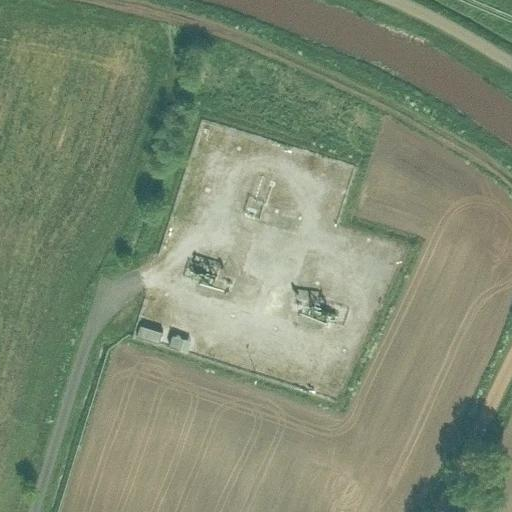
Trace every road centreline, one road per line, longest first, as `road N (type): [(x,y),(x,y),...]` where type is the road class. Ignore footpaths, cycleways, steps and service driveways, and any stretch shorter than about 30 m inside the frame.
road 1 (track): [(139,0),(329,68),(511,176)]
road 2 (unclassified): [(511,357),(440,511)]
road 3 (unclassified): [(393,0),(511,63)]
